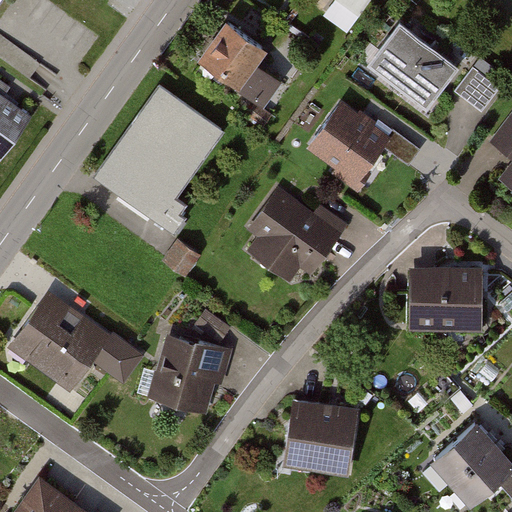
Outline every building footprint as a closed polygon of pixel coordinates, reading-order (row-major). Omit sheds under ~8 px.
[(373,0),(343,0),(362,14),(373,0)] [(278,40),(237,12),(203,60),(244,89),(278,40)] [(471,59),(411,16),(379,61),(439,104),(471,59)] [(504,85),(476,66),(458,92),(486,112),(504,85)] [(160,85),(100,173),(159,218),(222,129),(160,85)] [(0,152),(30,109),(0,88),(0,152)] [(400,130),(344,92),(310,143),(366,181),(400,130)] [(511,115),(492,142),(511,157),(511,179),(506,187),(511,190),(511,115)] [(348,221),(284,182),(257,226),(321,265),(348,221)] [(177,234),(166,261),(192,272),(203,245),(177,234)] [(490,264),(415,266),(417,331),(491,329),(490,264)] [(114,338),(45,292),(13,341),(82,387),(114,338)] [(231,345),(174,328),(154,394),(212,411),(231,345)] [(303,398),(295,464),(362,472),(369,405),(303,398)] [(511,462),(476,422),(436,458),(473,500),(497,480),(511,496),(511,462)] [(104,511),(47,471),(16,511),(104,511)]
